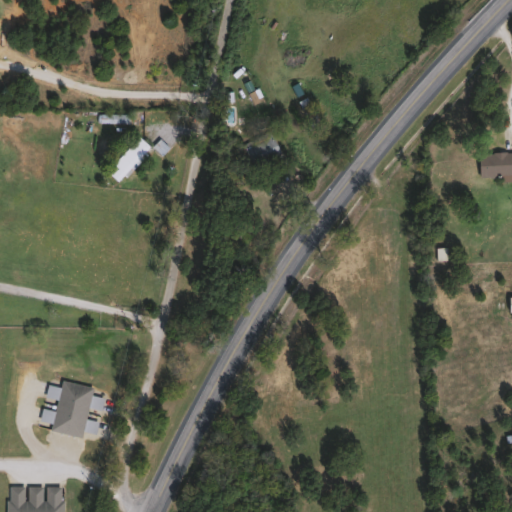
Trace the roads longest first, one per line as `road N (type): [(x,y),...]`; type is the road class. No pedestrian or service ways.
road 1 (secondary): [(151,511),(232,349),(290,256),(405,106),(503,0)]
road 2 (residential): [(138,511),(130,473),(234,0)]
road 3 (residential): [(159,322),(0,287)]
